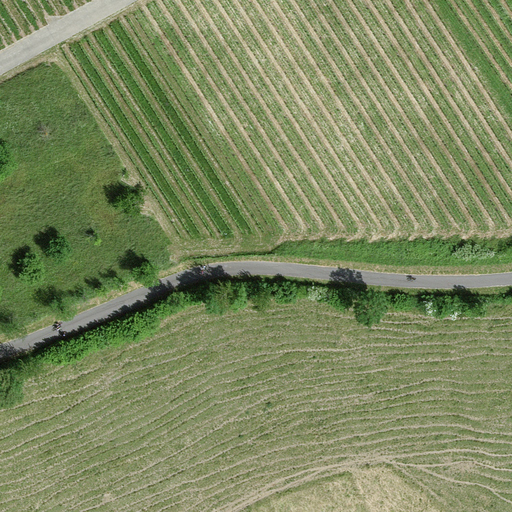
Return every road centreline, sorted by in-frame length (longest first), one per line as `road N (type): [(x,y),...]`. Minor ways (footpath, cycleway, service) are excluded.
road 1 (unclassified): [(511,279),(379,280),(264,267),(201,274),(0,350)]
road 2 (residential): [(0,64),(117,0)]
